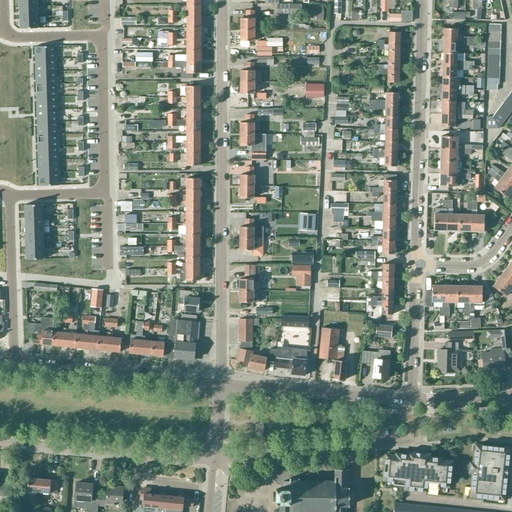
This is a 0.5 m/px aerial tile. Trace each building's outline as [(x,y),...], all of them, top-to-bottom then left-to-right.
[(276,4),(277,13),(302,13),(302,4),(276,4)] [(183,14),(183,17),(200,17),(200,5),(186,5),(186,14),(183,14)] [(37,6),(19,7),(20,18),(37,17),(37,6)] [(316,20),(323,20),(323,6),(309,6),(309,12),(316,12),(316,20)] [(240,30),(254,30),(254,11),(246,11),(246,19),(240,19),(240,30)] [(37,17),(20,18),(20,29),(38,28),(37,17)] [(200,17),(183,17),(183,20),(183,24),(186,23),(186,28),(200,28),(200,23),(200,17)] [(183,36),(183,39),(200,39),(200,28),(186,28),(186,33),(183,33),(183,36)] [(443,42),(475,42),(475,38),(457,37),(457,29),(443,29),(443,42)] [(254,30),(240,30),(240,42),(248,42),(254,42),(254,30)] [(388,46),(400,46),(400,33),(389,33),(388,45),(388,46)] [(122,39),(122,45),(132,45),(132,44),(137,47),(141,42),(140,41),(141,38),(131,38),(131,39),(122,39)] [(186,49),(186,51),(200,50),(200,39),(183,39),(183,46),(186,46),(186,49)] [(443,42),(443,54),(456,54),(456,47),(475,47),(475,42),(443,42)] [(400,46),(388,46),(384,46),(376,45),(376,49),(388,49),(388,58),(399,59),(400,46)] [(56,46),(35,47),(35,60),(56,59),(56,46)] [(257,47),(257,56),(271,56),(271,47),(266,47),(257,47)] [(186,55),(176,55),(176,56),(176,62),(183,62),(200,62),(200,61),(200,50),(186,51),(186,55)] [(136,53),(136,62),(152,62),(152,53),(136,53)] [(456,54),(443,54),(442,66),(474,67),(474,63),(456,62),(456,54)] [(257,56),(257,63),(267,63),(267,65),(273,65),(273,57),(257,56)] [(399,59),(388,58),(387,65),(375,65),(375,74),(387,74),(387,83),(398,84),(399,59)] [(56,59),(35,60),(35,72),(57,72),(56,59)] [(162,62),(162,68),(168,68),(180,68),(180,74),(180,79),(192,79),(192,74),(200,74),(200,62),(183,62),(176,62),(168,62),(162,62)] [(240,82),(253,83),(254,82),(257,82),(261,82),(261,71),(254,71),(254,63),(246,63),(246,71),(240,71),(240,82)] [(474,67),(442,66),(442,78),(456,79),(456,77),(456,71),(474,72),(474,67)] [(57,72),(35,72),(36,85),(57,84),(57,72)] [(442,90),(473,91),(473,87),(459,87),(460,78),(456,77),(456,79),(442,78),(442,90)] [(254,83),(240,82),(240,94),(253,94),(253,87),(254,83)] [(57,84),(36,85),(36,97),(57,97),(57,84)] [(186,95),(183,95),(183,99),(200,99),(200,87),(186,87),(186,95)] [(473,91),(442,90),(441,103),(455,103),(455,96),(473,97),(473,91)] [(370,106),(398,106),(398,94),(386,94),(386,100),(370,100),(370,106)] [(57,97),(36,97),(36,110),(58,109),(57,97)] [(511,101),(506,97),(503,102),(511,109),(511,101)] [(123,98),(123,110),(139,110),(139,104),(138,98),(123,98)] [(200,110),(200,99),(183,99),(183,104),(186,104),(186,110),(200,110)] [(499,107),(509,114),(511,109),(503,102),(499,107)] [(441,103),(441,115),(463,116),(472,116),(472,111),(463,111),(463,103),(455,103),(441,103)] [(370,106),(370,111),(375,111),(375,109),(385,109),(385,118),(398,119),(398,106),(370,106)] [(499,107),(495,112),(505,119),(509,114),(499,107)] [(58,109),(36,110),(37,123),(58,122),(58,109)] [(186,119),(183,119),(183,121),(200,121),(200,110),(186,110),(186,119)] [(495,112),(492,117),(498,129),(505,119),(495,112)] [(240,123),(240,134),(253,135),(253,134),(253,115),(246,115),(245,123),(240,123)] [(463,116),(441,115),(441,127),(454,128),(455,120),(463,120),(472,120),(472,116),(463,116)] [(486,129),(498,129),(492,117),(486,117),(486,129)] [(373,130),(397,131),(398,119),(385,118),(385,125),(373,124),(373,130)] [(200,133),(200,121),(183,121),(175,121),(167,121),(167,126),(175,126),(186,126),(186,133),(200,133)] [(58,122),(37,123),(37,135),(58,135),(58,122)] [(302,123),(302,131),(315,131),(315,123),(302,123)] [(397,131),(373,130),(373,133),(385,134),(384,143),(397,143),(397,131)] [(342,131),(342,140),(350,140),(350,131),(342,131)] [(200,144),(200,133),(186,133),(186,137),(177,137),(175,137),(167,137),(167,143),(175,143),(183,143),(183,144),(200,144)] [(240,134),(239,146),(252,146),(252,153),(251,153),(251,160),(266,160),(266,153),(264,153),(264,146),(265,146),(265,145),(264,145),(264,135),(265,135),(265,134),(253,134),(253,135),(240,134)] [(58,135),(37,135),(38,148),(59,147),(58,135)] [(440,137),(440,150),(457,150),(461,150),(461,146),(457,146),(457,138),(440,137)] [(372,154),(397,155),(397,143),(384,143),(384,149),(372,149),(372,154)] [(200,144),(183,144),(183,148),(186,148),(186,155),(200,155),(200,144)] [(59,147),(38,148),(38,160),(59,160),(59,147)] [(471,151),(461,150),(457,150),(440,150),(440,162),(456,163),(456,155),(470,155),(471,151)] [(511,162),(508,168),(511,171),(511,156),(504,150),(502,153),(511,161),(511,162)] [(397,155),(372,154),(372,158),(384,158),(384,167),(396,168),(397,155)] [(200,155),(186,155),(186,166),(200,166),(200,155)] [(59,160),(38,160),(38,173),(60,172),(59,160)] [(439,174),(470,175),(474,175),(474,171),(456,171),(456,163),(440,162),(439,174)] [(489,170),(511,186),(511,171),(508,168),(504,174),(493,165),(489,170)] [(239,186),(253,186),(253,167),(245,167),(245,175),(240,175),(239,186)] [(511,190),(511,186),(489,170),(487,173),(498,182),(493,188),(506,198),(511,190)] [(94,172),(94,183),(102,183),(103,172),(94,172)] [(59,173),(38,173),(39,186),(60,185),(59,173)] [(470,175),(439,174),(439,187),(456,187),(456,180),(470,181),(470,175)] [(186,191),(199,191),(199,180),(186,180),(186,191)] [(366,188),(365,192),(371,192),(371,194),(379,194),(379,192),(383,192),(383,194),(395,194),(396,182),(383,181),(379,181),(378,188),(366,188)] [(259,187),(253,187),(253,186),(239,186),(239,198),(253,198),(253,193),(259,193),(259,187)] [(182,202),(199,202),(199,191),(186,191),(186,195),(182,195),(182,202)] [(343,202),(344,196),(336,195),(336,194),(331,194),(330,202),(336,202),(343,202)] [(383,194),(383,206),(395,206),(395,194),(383,194)] [(447,200),(446,209),(446,215),(446,232),(458,232),(458,215),(451,215),(451,200),(447,200)] [(471,201),(471,210),(471,216),(470,232),(483,233),(483,224),(483,220),(483,216),(476,216),(476,202),(476,201),(471,201)] [(186,204),(186,213),(199,214),(199,202),(182,202),(182,204),(186,204)] [(42,204),(24,205),(25,216),(42,215),(42,204)] [(366,212),(365,218),(371,218),(395,218),(395,206),(383,206),(382,212),(366,212)] [(446,232),(446,209),(442,209),(435,209),(435,215),(434,214),(433,231),(446,232)] [(186,221),(182,221),(182,225),(199,225),(199,214),(186,213),(186,218),(186,221)] [(125,214),(125,222),(135,223),(135,214),(125,214)] [(302,214),(301,230),(316,231),(317,215),(302,214)] [(42,215),(25,216),(25,227),(43,226),(42,215)] [(458,215),(458,232),(470,232),(471,216),(458,215)] [(324,218),(324,228),(338,228),(337,218),(324,218)] [(382,222),(382,230),(394,230),(395,218),(371,218),(371,221),(382,222)] [(239,238),(239,239),(253,238),(262,238),(262,227),(253,227),(253,220),(245,220),(245,227),(239,227),(239,238)] [(186,236),(199,236),(199,225),(182,225),(182,226),(183,226),(183,228),(186,228),(186,236)] [(43,226),(25,227),(25,237),(43,237),(43,226)] [(285,237),(300,238),(300,229),(286,228),(285,237)] [(370,242),(394,242),(394,230),(382,230),(382,237),(370,236),(370,242)] [(186,244),(182,244),(182,247),(186,247),(199,247),(199,236),(186,236),(186,244)] [(43,237),(25,237),(26,248),(43,248),(43,237)] [(239,239),(239,250),(253,250),(253,256),(262,256),(262,249),(262,238),(253,238),(239,239)] [(394,242),(370,242),(370,246),(381,246),(381,255),(394,255),(394,242)] [(182,247),(175,247),(175,253),(182,253),(186,253),(186,258),(199,258),(199,247),(186,247),(182,247)] [(43,248),(26,248),(26,259),(44,259),(43,248)] [(312,253),(292,253),(292,263),(312,263),(312,253)] [(182,263),(182,269),(199,269),(199,258),(186,258),(186,263),(182,263)] [(370,277),(393,277),(393,264),(382,264),(382,272),(367,271),(367,276),(370,277)] [(298,276),(298,286),(310,286),(310,265),(292,265),(292,276),(298,276)] [(511,270),(507,267),(499,277),(511,286),(511,270)] [(199,281),(199,269),(182,269),(180,269),(180,280),(186,280),(186,281),(199,281)] [(239,279),(239,290),(253,291),(259,291),(259,272),(245,272),(245,279),(239,279)] [(382,282),(381,290),(393,290),(393,277),(370,277),(370,281),(371,281),(382,282)] [(511,286),(499,277),(492,287),(506,297),(511,290),(511,286)] [(34,290),(56,292),(57,286),(35,284),(34,290)] [(425,292),(425,307),(439,307),(444,307),(444,303),(444,286),(432,286),(432,293),(425,292)] [(444,303),(456,303),(457,286),(444,286),(444,303)] [(463,317),(468,317),(469,286),(457,286),(456,303),(464,304),(463,317)] [(484,310),(484,303),(480,303),(481,287),(469,286),(468,317),(473,317),(473,309),(484,310)] [(321,299),(334,299),(334,289),(321,288),(321,299)] [(487,305),(493,302),(489,289),(484,291),(487,305)] [(93,290),(91,306),(101,307),(103,291),(93,290)] [(199,300),(189,299),(190,291),(180,290),(178,304),(183,304),(183,311),(198,313),(199,300)] [(239,290),(239,302),(253,302),(258,302),(259,291),(253,291),(239,290)] [(370,297),(370,302),(381,302),(392,303),(393,290),(381,290),(381,297),(370,297)] [(105,307),(113,307),(114,296),(107,295),(105,307)] [(370,302),(370,305),(381,306),(381,314),(392,316),(392,303),(381,302),(370,302)] [(282,315),(281,326),(308,327),(309,317),(282,315)] [(87,331),(86,349),(97,350),(98,336),(99,332),(92,332),(93,326),(94,326),(95,318),(89,317),(88,326),(87,331)] [(31,344),(52,346),(53,332),(54,319),(41,318),(40,325),(33,324),(31,344)] [(195,322),(180,321),(177,321),(177,320),(169,319),(165,357),(194,360),(196,345),(195,345),(197,322),(195,322)] [(238,349),(251,351),(251,326),(251,319),(239,319),(239,342),(240,342),(238,349)] [(128,354),(140,355),(142,337),(142,331),(143,331),(143,323),(138,322),(137,330),(136,330),(136,335),(130,335),(130,340),(128,354)] [(385,336),(390,337),(391,327),(377,325),(376,333),(385,333),(385,336)] [(341,346),(342,345),(337,344),(338,330),(321,328),(318,358),(334,360),(332,379),(344,380),(346,361),(343,361),(345,347),(341,346)] [(63,347),(65,329),(62,329),(62,333),(53,332),(52,346),(63,347)] [(63,347),(74,348),(76,335),(68,334),(68,330),(65,329),(63,347)] [(504,370),(502,349),(509,348),(507,329),(500,330),(502,348),(490,349),(490,352),(481,353),(483,369),(496,368),(496,371),(504,370)] [(76,335),(74,348),(86,349),(87,331),(85,331),(84,335),(76,335)] [(97,350),(108,351),(110,334),(107,334),(107,337),(98,336),(97,350)] [(110,334),(108,351),(120,352),(121,339),(112,338),(113,334),(110,334)] [(140,355),(151,356),(152,342),(145,341),(145,337),(142,337),(140,355)] [(152,342),(151,356),(163,357),(164,343),(164,339),(161,338),(161,343),(152,342)] [(439,362),(439,373),(441,373),(441,375),(451,375),(451,373),(453,373),(459,373),(460,349),(457,349),(457,342),(445,341),(445,351),(437,351),(437,362),(439,362)] [(290,374),(304,376),(305,361),(306,349),(277,347),(277,349),(269,348),(268,361),(275,362),(274,368),(291,369),(290,374)] [(252,352),(251,351),(238,349),(236,361),(248,363),(247,368),(263,371),(266,358),(251,355),(252,352)] [(362,351),(361,363),(373,364),(372,378),(386,380),(388,361),(377,360),(378,353),(362,351)] [(509,448),(503,448),(476,445),(474,463),(470,463),(469,472),(473,472),(470,496),(504,499),(506,477),(503,477),(504,474),(506,475),(507,468),(504,468),(505,465),(507,466),(509,448)] [(430,454),(409,452),(408,452),(408,455),(396,454),(396,456),(386,455),(383,480),(393,481),(393,484),(405,486),(404,489),(426,491),(426,488),(438,489),(439,485),(449,486),(451,462),(441,461),(442,458),(429,457),(430,454)] [(345,511),(345,506),(349,507),(349,504),(350,504),(354,501),(355,494),(351,491),(348,491),(348,489),(346,489),(346,486),(349,486),(351,484),(351,482),(349,481),(347,481),(347,470),(334,470),(334,482),(326,482),(326,480),(324,480),(324,482),(317,482),(317,480),(316,480),(316,482),(308,482),(308,480),(306,480),(306,482),(298,482),(298,479),(289,479),(289,482),(283,482),(283,490),(275,490),(275,504),(279,504),(278,511),(345,511)] [(27,479),(26,492),(48,494),(48,493),(56,494),(57,482),(27,479)] [(76,483),(73,506),(96,509),(96,506),(98,493),(90,492),(91,485),(76,483)] [(98,493),(96,506),(105,507),(106,503),(120,505),(122,488),(107,486),(106,494),(98,493)] [(156,511),(158,495),(150,494),(151,490),(140,489),(139,500),(141,501),(141,505),(139,505),(139,507),(138,511),(156,511)] [(156,511),(181,511),(182,510),(183,506),(193,507),(193,500),(183,499),(184,497),(181,497),(182,496),(179,496),(179,497),(168,496),(167,496),(166,496),(166,494),(159,493),(159,495),(158,495),(156,511)] [(394,503),(393,511),(407,511),(409,504),(394,503)]
